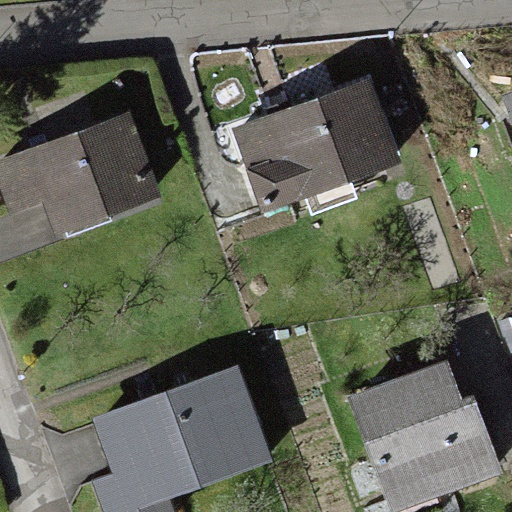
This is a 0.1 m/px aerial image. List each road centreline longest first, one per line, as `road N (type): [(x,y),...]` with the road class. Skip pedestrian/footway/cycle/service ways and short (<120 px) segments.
road 1 (residential): [(0,37),(430,0)]
road 2 (residential): [(0,362),(49,511)]
